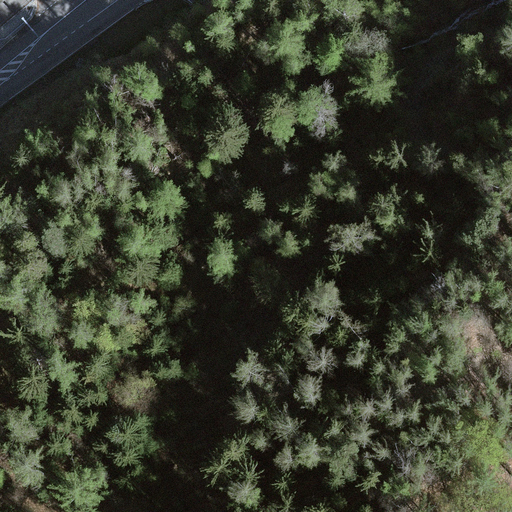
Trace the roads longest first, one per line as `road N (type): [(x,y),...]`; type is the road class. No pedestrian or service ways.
road 1 (tertiary): [(511,230),(412,200),(325,139),(214,0)]
road 2 (tertiary): [(102,0),(0,78)]
